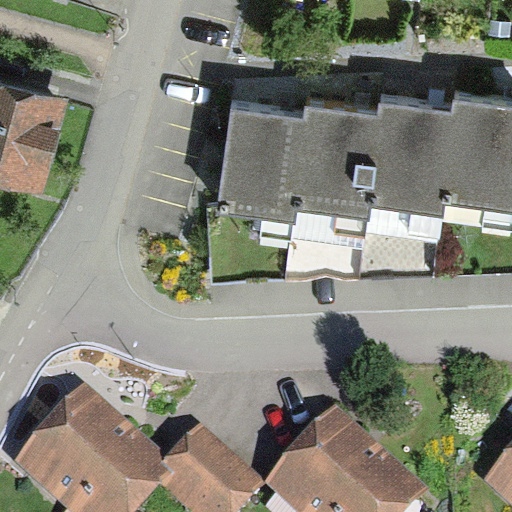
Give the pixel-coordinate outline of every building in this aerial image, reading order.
[(43,92),(0,81),(0,173),(22,178),(43,92)] [(511,94),(449,90),(442,195),(511,199),(511,94)] [(291,218),(302,104),(233,98),(223,211),(291,218)] [(439,208),(446,103),(375,98),(367,203),(439,208)] [(366,213),(373,109),(302,104),(295,208),(366,213)] [(85,402),(21,469),(66,511),(129,511),(158,482),(188,511),(233,511),(252,493),(194,438),(160,473),(85,402)] [(290,511),(399,511),(413,497),(330,424),(270,494),(290,511)] [(511,463),(488,487),(511,510),(511,463)]
